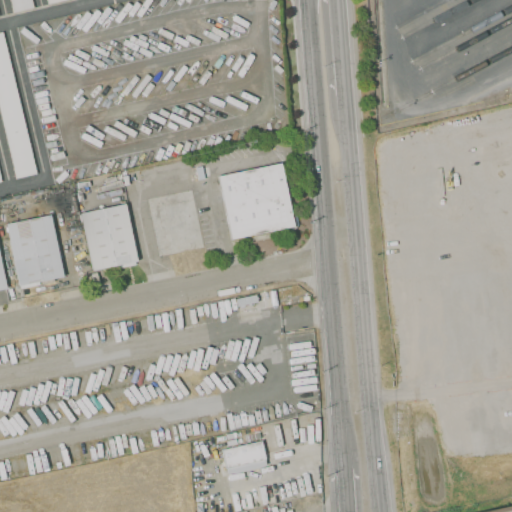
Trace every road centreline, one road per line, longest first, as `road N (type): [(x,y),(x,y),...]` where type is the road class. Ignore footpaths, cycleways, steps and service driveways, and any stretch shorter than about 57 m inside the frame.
road 1 (primary): [(310,0),(343,432)]
road 2 (primary): [(379,511),(343,96)]
